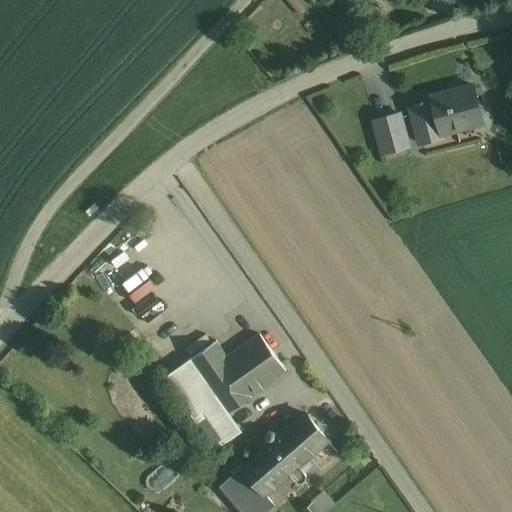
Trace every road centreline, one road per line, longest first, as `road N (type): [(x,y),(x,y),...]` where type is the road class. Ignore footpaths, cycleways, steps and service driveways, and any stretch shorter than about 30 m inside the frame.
road 1 (residential): [(0,336),(71,256),(231,121),(301,84),(511,18)]
road 2 (track): [(2,333),(52,210),(248,0)]
